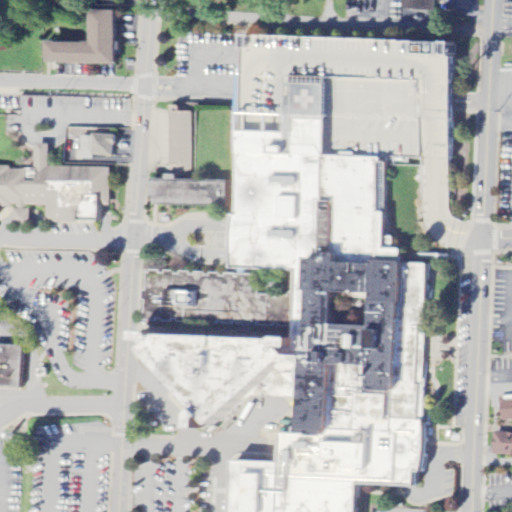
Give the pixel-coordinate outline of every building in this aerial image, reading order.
[(437,12),(437,0),(404,0),(404,11),(437,12)] [(53,64),(120,66),(122,12),(97,11),(96,44),(53,42),(53,64)] [(297,340),(286,340),(282,344),(166,339),(162,335),(147,335),(146,344),(160,345),(150,353),(208,414),(203,419),(203,434),(212,434),(213,423),(214,422),(220,429),(283,371),(309,399),(308,429),(301,429),(301,435),(286,435),(285,466),(238,464),(236,511),(357,511),(359,482),(416,484),(417,471),(425,471),(426,424),(434,264),(406,263),(407,251),(387,250),(390,163),(383,163),(383,159),(331,157),(334,85),(302,84),(299,154),(295,154),(296,132),(247,130),(243,216),(239,216),(237,273),(148,270),(146,322),(297,328),(297,340)] [(193,113),(174,113),(173,166),(169,166),(169,180),(157,179),(157,206),(232,208),(232,182),(191,181),(193,113)] [(117,158),(117,137),(84,136),(83,157),(117,158)] [(0,215),(2,216),(2,208),(16,208),(16,226),(32,226),(32,207),(49,207),(49,222),(104,223),(104,206),(112,206),(113,169),(51,168),(51,145),(38,145),(38,170),(12,170),(12,168),(0,168),(0,215)] [(256,339),(276,340),(277,328),(240,327),(240,338),(256,339)] [(0,344),(0,387),(23,389),(24,346),(0,344)] [(511,434),(497,434),(496,457),(511,456),(511,434)]
